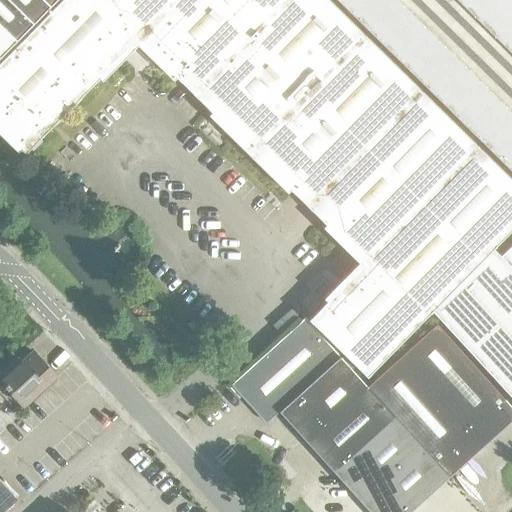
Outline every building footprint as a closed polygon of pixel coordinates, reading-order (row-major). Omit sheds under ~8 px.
[(10,0),(0,0),(0,23),(15,37),(31,20),(10,0)] [(431,308),(435,312),(499,253),(511,241),(511,178),(329,0),(57,0),(0,58),(0,127),(23,150),(135,37),(363,260),(307,317),(366,374),(431,308)] [(44,0),(10,0),(31,20),(48,3),(44,0)] [(511,0),(338,0),(511,169),(511,0)] [(0,23),(0,52),(15,37),(0,23)] [(511,241),(499,253),(511,267),(511,241)] [(511,267),(499,253),(435,312),(511,396),(511,267)] [(406,511),(449,473),(367,383),(365,385),(339,355),(304,317),(231,383),(266,422),(279,410),(371,511),(406,511)] [(511,404),(436,321),(367,383),(449,473),(511,416),(511,404)] [(0,378),(22,403),(54,374),(32,350),(0,378)] [(0,511),(16,496),(0,479),(0,511)]
